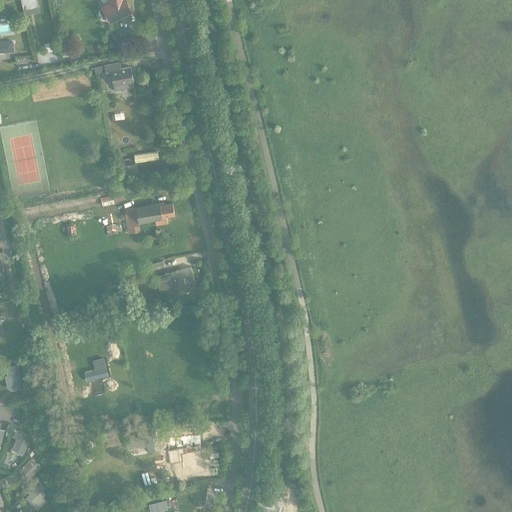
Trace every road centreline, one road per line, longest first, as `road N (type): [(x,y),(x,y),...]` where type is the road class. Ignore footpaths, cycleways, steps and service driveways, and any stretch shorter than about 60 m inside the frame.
road 1 (residential): [(226,511),(237,428),(234,351),(155,0)]
road 2 (tertiary): [(245,511),(255,423),(252,347),(176,0)]
road 3 (unknown): [(212,0),(286,362),(285,424)]
